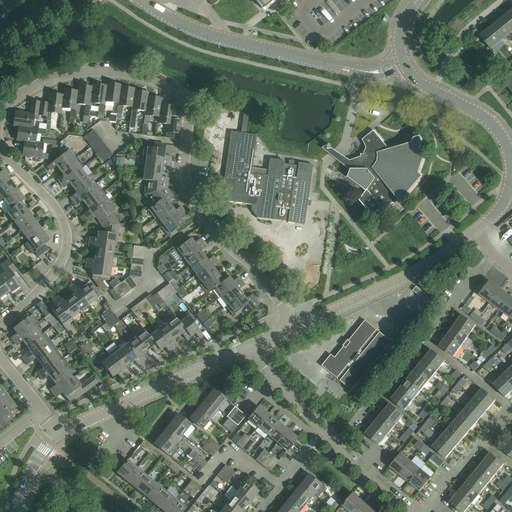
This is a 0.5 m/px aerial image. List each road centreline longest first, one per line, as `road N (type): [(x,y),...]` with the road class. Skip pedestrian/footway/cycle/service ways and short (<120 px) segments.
road 1 (residential): [(295,328),(189,193),(189,104),(182,95),(126,73),(92,72),(27,91),(0,118)]
road 2 (tertiary): [(403,62),(362,71),(209,36),(141,0)]
road 3 (residential): [(0,329),(44,286),(67,239),(55,209),(0,150)]
road 4 (tertiary): [(254,345),(61,431)]
road 5 (tertiary): [(295,328),(415,272),(474,232)]
road 6 (tertiary): [(511,174),(495,127),(421,84),(403,62)]
road 7 (residential): [(424,511),(511,413)]
